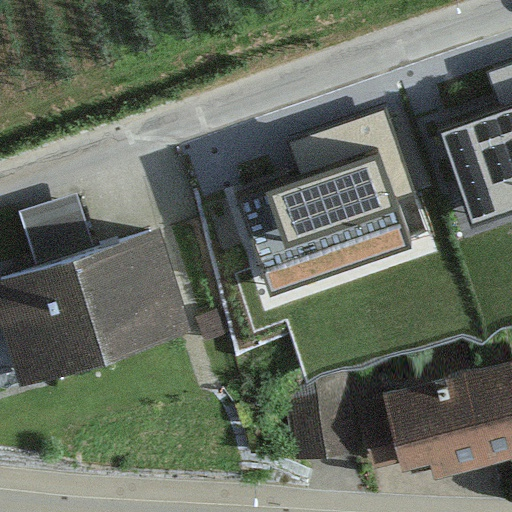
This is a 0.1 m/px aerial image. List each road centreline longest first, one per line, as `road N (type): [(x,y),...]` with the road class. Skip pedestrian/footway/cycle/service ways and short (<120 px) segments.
road 1 (residential): [(0,187),(511,9)]
road 2 (residential): [(151,511),(0,505)]
